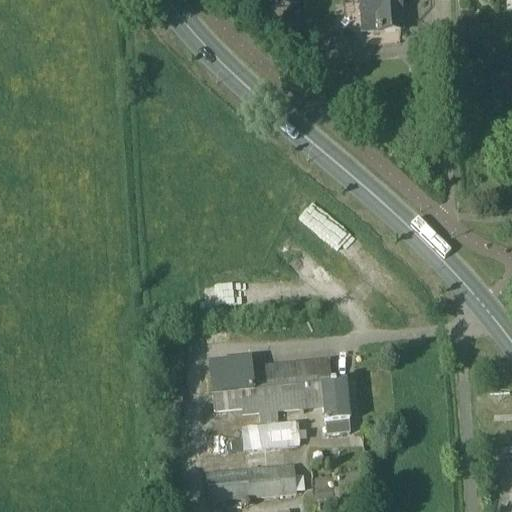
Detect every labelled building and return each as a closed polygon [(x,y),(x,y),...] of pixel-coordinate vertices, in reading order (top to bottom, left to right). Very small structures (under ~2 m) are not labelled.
[(359,0),(362,36),(402,33),(399,0),(359,0)] [(150,360),(151,389),(178,388),(177,358),(150,360)] [(250,360),(208,364),(211,396),(213,413),(241,411),(241,416),(258,414),(259,425),(277,423),(276,413),(322,408),(325,437),(349,435),(343,383),(330,384),(327,361),(251,369),(250,360)] [(231,453),(295,447),(293,427),(229,433),(231,453)] [(209,504),(296,495),(293,467),(207,476),(209,504)]
